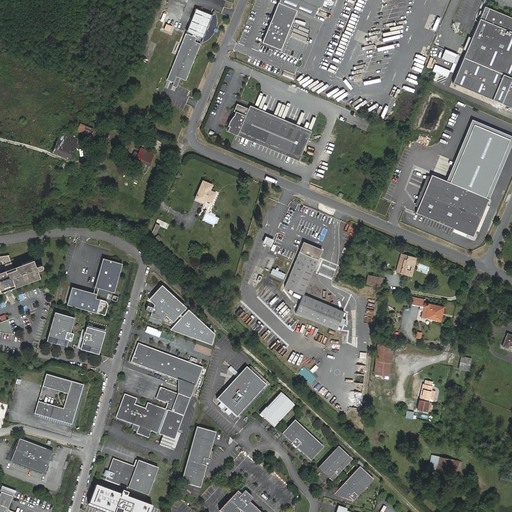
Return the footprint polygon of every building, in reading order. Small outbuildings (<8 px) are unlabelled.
[(277,0),(260,43),(279,51),(296,10),(312,17),(316,7),(319,8),(322,0),(277,0)] [(209,30),(211,26),(212,23),(214,19),(214,13),(213,8),(212,6),(211,9),(194,3),(185,26),(191,29),(202,33),(200,38),(202,37),(206,33),(209,30)] [(486,7),(481,18),(485,20),(490,8),(486,7)] [(511,17),(490,8),(485,20),(481,18),(453,82),(511,107),(511,17)] [(191,30),(184,27),(164,74),(171,77),(174,71),(178,73),(183,75),(199,38),(193,36),(195,32),(193,31),(194,30),(191,29),(191,30)] [(441,58),(455,64),(459,55),(444,49),(441,58)] [(434,64),(432,71),(447,76),(449,70),(434,64)] [(178,73),(174,71),(171,77),(170,80),(174,82),(178,73)] [(309,135),(248,110),(237,105),(233,113),(235,115),(233,120),(234,121),(233,123),(229,122),(229,125),(228,129),(228,133),(237,137),(239,134),(299,158),(309,135)] [(250,107),(248,110),(309,135),(310,132),(250,107)] [(77,131),(103,142),(107,134),(80,123),(77,131)] [(475,125),(451,183),(486,198),(511,140),(475,125)] [(61,132),(53,152),(69,158),(77,139),(61,132)] [(140,150),(135,160),(141,163),(142,159),(148,162),(151,156),(140,150)] [(451,183),(430,175),(414,213),(472,237),(488,199),(486,198),(451,183)] [(202,181),(195,199),(203,202),(204,200),(210,202),(214,192),(209,190),(211,184),(202,181)] [(156,234),(160,225),(156,223),(151,232),(156,234)] [(285,287),(303,294),(322,250),(304,242),(285,287)] [(280,246),(277,254),(285,257),(288,250),(280,246)] [(403,254),(400,263),(403,264),(402,266),(400,265),(398,271),(409,275),(410,270),(409,270),(410,265),(411,266),(414,258),(403,254)] [(0,291),(0,292),(15,287),(14,284),(17,283),(17,284),(28,281),(28,282),(40,278),(34,260),(22,264),(22,266),(16,268),(16,269),(14,270),(8,255),(0,256),(0,261),(1,261),(6,273),(4,274),(4,273),(0,273),(0,291)] [(114,292),(122,264),(104,259),(94,293),(73,287),(68,304),(96,312),(100,300),(95,298),(98,288),(114,292)] [(282,279),(285,273),(272,268),(270,273),(282,279)] [(368,274),(367,282),(380,284),(382,277),(368,274)] [(380,284),(367,282),(367,284),(380,286),(382,286),(384,277),(382,277),(380,284)] [(161,284),(148,298),(154,303),(150,314),(162,318),(166,314),(173,321),(179,315),(180,317),(170,328),(211,344),(214,333),(188,309),(182,315),(180,313),(186,306),(161,284)] [(309,297),(303,294),(295,313),(301,315),(309,297)] [(420,305),(419,309),(423,310),(422,316),(441,320),(444,306),(425,302),(426,298),(413,296),(412,303),(420,305)] [(309,297),(301,315),(336,330),(344,312),(309,297)] [(74,317),(54,311),(46,340),(66,346),(74,317)] [(0,321),(0,332),(11,329),(7,319),(0,321)] [(86,325),(80,348),(98,353),(105,330),(86,325)] [(511,335),(511,336),(511,335),(511,334),(507,333),(502,345),(507,347),(508,345),(511,346),(511,335)] [(202,368),(138,343),(131,362),(195,387),(202,368)] [(378,345),(375,374),(389,375),(392,346),(378,345)] [(461,356),(459,367),(468,369),(471,358),(461,356)] [(236,417),(265,385),(245,367),(216,399),(236,417)] [(39,401),(36,412),(73,423),(84,383),(47,373),(43,386),(68,393),(64,408),(39,401)] [(432,385),(423,383),(417,409),(429,412),(429,409),(426,409),(428,403),(432,385)] [(174,440),(174,438),(182,416),(188,398),(159,388),(155,399),(167,403),(164,409),(147,403),(145,408),(134,405),(136,399),(123,395),(114,418),(131,424),(137,427),(137,428),(136,431),(136,433),(148,437),(150,432),(150,431),(151,432),(174,440)] [(294,405),(281,393),(267,409),(266,408),(260,415),(274,427),(294,405)] [(323,448),(294,421),(281,435),(291,444),(295,439),(300,443),(296,448),(310,461),(323,448)] [(197,427),(181,482),(200,487),(207,465),(208,466),(210,460),(209,460),(216,433),(197,427)] [(19,439),(11,462),(45,474),(53,452),(19,439)] [(296,448),(300,443),(295,439),(291,444),(295,449),(296,448)] [(352,460),(338,447),(318,468),(332,481),(352,460)] [(456,473),(459,461),(432,455),(429,468),(456,473)] [(113,458),(104,480),(127,488),(135,467),(113,458)] [(137,461),(135,467),(127,488),(148,496),(158,468),(137,461)] [(373,480),(360,467),(333,495),(354,501),(373,480)] [(94,485),(87,504),(108,511),(148,511),(151,507),(125,497),(127,493),(120,490),(119,495),(94,485)] [(0,511),(15,511),(8,509),(13,496),(1,491),(0,492),(0,511)] [(241,495),(238,492),(220,510),(221,511),(258,511),(249,503),(252,499),(244,492),(241,495)]
